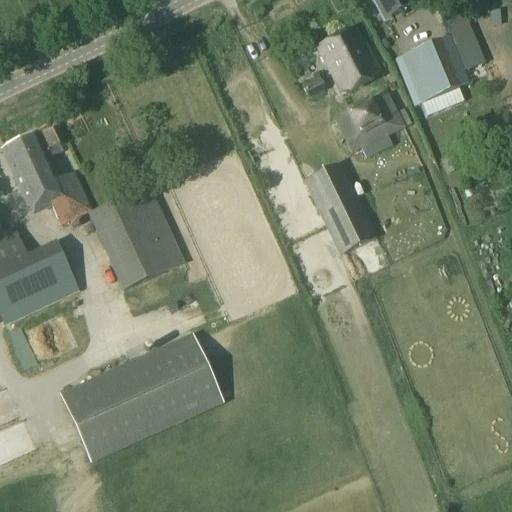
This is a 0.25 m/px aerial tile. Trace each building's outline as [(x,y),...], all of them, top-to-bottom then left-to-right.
[(372,0),(385,21),(406,10),(416,4),(413,0),(372,0)] [(466,21),(463,22),(447,28),(465,74),(484,66),(466,21)] [(381,73),(367,45),(364,46),(356,30),(318,50),(340,94),(381,73)] [(401,58),(421,106),(469,87),(450,38),(401,58)] [(303,88),(309,100),(324,93),(319,80),(303,88)] [(335,122),(351,157),(405,129),(388,96),(335,122)] [(3,151),(28,205),(46,196),(61,227),(92,212),(74,174),(57,181),(44,153),(60,146),(52,129),(37,136),(36,136),(3,151)] [(304,185),(339,259),(377,240),(341,167),(304,185)] [(88,218),(122,295),(185,267),(150,190),(88,218)] [(3,234),(0,235),(0,316),(5,328),(80,294),(57,243),(27,257),(15,228),(3,234)] [(23,370),(37,365),(24,330),(10,335),(23,370)] [(91,466),(224,406),(193,337),(60,397),(91,466)]
